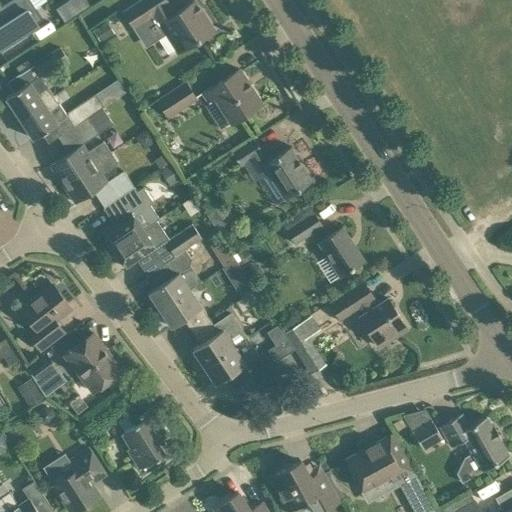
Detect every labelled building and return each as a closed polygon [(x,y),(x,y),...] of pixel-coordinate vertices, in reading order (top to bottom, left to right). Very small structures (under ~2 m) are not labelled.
[(0,0),(0,48),(37,25),(36,23),(43,18),(30,0),(7,0),(2,4),(0,0)] [(84,0),(68,0),(56,8),(64,20),(88,5),(84,0)] [(168,0),(140,0),(123,11),(134,28),(153,15),(164,31),(159,34),(170,51),(177,51),(178,53),(214,29),(194,0),(193,0),(176,12),(168,0)] [(33,64),(33,65),(42,77),(68,59),(60,47),(33,64)] [(33,65),(19,74),(26,84),(6,97),(13,108),(9,111),(15,120),(54,95),(48,86),(42,77),(33,65)] [(202,91),(209,103),(219,96),(234,119),(224,126),(225,127),(261,103),(239,68),(213,85),(213,84),(202,91)] [(117,79),(110,84),(118,96),(125,92),(117,79)] [(158,100),(168,116),(197,98),(186,81),(158,100)] [(88,117),(102,107),(104,106),(95,93),(65,113),(74,126),(78,123),(88,117)] [(47,128),(54,139),(70,128),(56,106),(60,104),(54,95),(15,120),(21,129),(26,126),(33,138),(47,128)] [(88,117),(78,123),(89,139),(99,133),(88,117)] [(254,138),(233,152),(241,165),(243,163),(255,180),(267,172),(283,198),(311,180),(290,146),(266,162),(260,152),(262,151),(254,138)] [(83,143),(50,164),(63,183),(111,151),(104,140),(88,151),(83,143)] [(111,151),(63,183),(75,202),(107,181),(102,173),(118,163),(111,151)] [(170,164),(161,170),(170,184),(179,178),(170,164)] [(124,170),(113,177),(124,193),(134,186),(124,170)] [(134,186),(106,205),(116,220),(101,230),(113,249),(159,218),(149,204),(153,202),(143,187),(137,191),(134,186)] [(194,195),(182,202),(190,215),(202,208),(194,195)] [(224,203),(207,213),(217,231),(235,220),(224,203)] [(282,223),(295,243),(323,225),(310,205),(282,223)] [(156,220),(113,249),(125,267),(142,255),(163,242),(172,256),(200,238),(192,225),(168,240),(156,222),(157,222),(156,220)] [(319,241),(340,275),(364,260),(342,226),(325,237),(319,241)] [(160,309),(191,288),(200,282),(189,267),(190,259),(184,250),(165,262),(173,274),(148,291),(160,309)] [(329,302),(341,321),(356,311),(367,329),(378,346),(407,327),(388,297),(377,304),(373,297),(363,280),(329,302)] [(35,327),(28,332),(40,349),(64,331),(55,320),(71,307),(52,283),(21,308),(35,327)] [(191,288),(160,309),(172,326),(202,306),(191,288)] [(241,297),(236,301),(242,311),(261,299),(254,288),(241,297)] [(192,348),(204,366),(248,336),(231,310),(217,319),(223,328),(192,348)] [(299,323),(286,331),(297,350),(311,341),(299,323)] [(65,354),(93,391),(119,371),(108,357),(110,354),(93,332),(65,354)] [(286,338),(268,350),(275,361),(294,349),(286,338)] [(234,346),(204,366),(216,383),(257,356),(246,340),(235,347),(234,346)] [(45,354),(29,366),(30,367),(39,379),(55,367),(45,354)] [(252,377),(234,389),(241,399),(259,387),(252,377)] [(120,388),(128,398),(138,390),(130,380),(120,388)] [(34,383),(21,392),(29,405),(43,397),(34,383)] [(55,412),(50,407),(43,406),(37,410),(36,417),(41,423),(48,424),(53,419),(55,412)] [(127,448),(140,468),(165,453),(156,438),(166,432),(151,407),(139,415),(142,420),(122,433),(130,446),(127,448)] [(402,413),(420,446),(440,434),(425,407),(402,413)] [(456,472),(462,482),(509,454),(500,439),(501,438),(494,425),(492,426),(486,415),(468,425),(461,412),(440,425),(450,442),(452,446),(465,438),(472,451),(465,455),(456,472)] [(393,433),(346,458),(362,488),(390,473),(395,483),(399,481),(414,511),(427,511),(434,508),(393,433)] [(63,471),(66,476),(54,484),(72,511),(99,495),(91,483),(107,473),(89,446),(68,460),(72,466),(63,471)] [(289,509),(309,498),(316,511),(320,511),(341,501),(320,463),(306,470),(301,460),(271,476),(289,509)] [(10,491),(1,496),(11,511),(39,511),(38,511),(49,503),(34,480),(22,488),(28,498),(18,504),(10,491)] [(504,511),(511,511),(511,487),(509,489),(510,492),(498,500),(505,511),(504,511)] [(217,511),(267,511),(262,502),(250,510),(238,491),(214,506),(217,511)] [(481,511),(469,492),(441,508),(443,511),(481,511)] [(0,511),(11,511),(1,496),(0,496),(0,511)]
